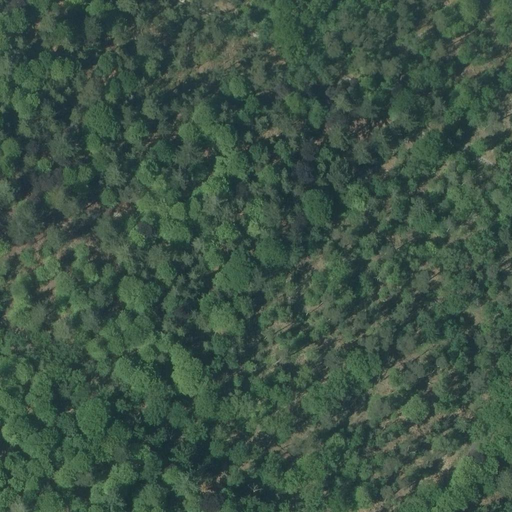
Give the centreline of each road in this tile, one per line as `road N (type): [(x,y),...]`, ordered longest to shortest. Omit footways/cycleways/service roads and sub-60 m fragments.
road 1 (track): [(0,220),(327,201),(409,121)]
road 2 (track): [(154,0),(389,111)]
road 3 (track): [(389,111),(511,182)]
road 4 (unclassified): [(425,511),(511,402)]
road 5 (track): [(389,111),(411,49),(461,0)]
